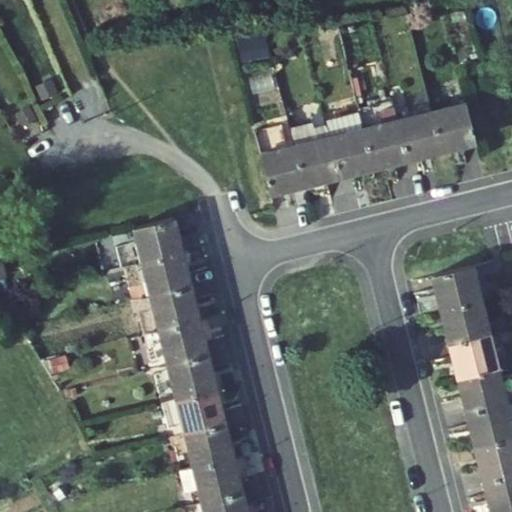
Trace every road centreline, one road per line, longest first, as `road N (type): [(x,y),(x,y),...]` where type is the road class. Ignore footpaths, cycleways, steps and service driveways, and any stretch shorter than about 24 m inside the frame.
road 1 (residential): [(440,511),(370,229)]
road 2 (residential): [(51,162),(116,141),(167,152),(219,201),(236,263)]
road 3 (residential): [(236,263),(299,511)]
road 4 (residential): [(511,194),(370,229)]
road 5 (residential): [(370,229),(236,263)]
